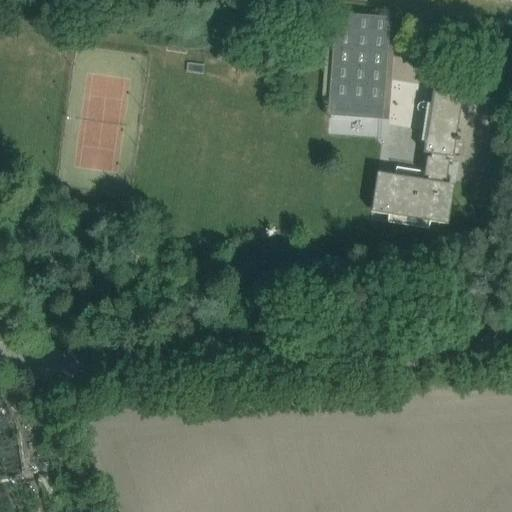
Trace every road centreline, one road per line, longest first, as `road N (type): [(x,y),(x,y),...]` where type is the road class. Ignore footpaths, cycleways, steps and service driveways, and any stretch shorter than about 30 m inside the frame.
road 1 (unclassified): [(0,355),(169,366),(511,341)]
road 2 (track): [(44,361),(94,511)]
